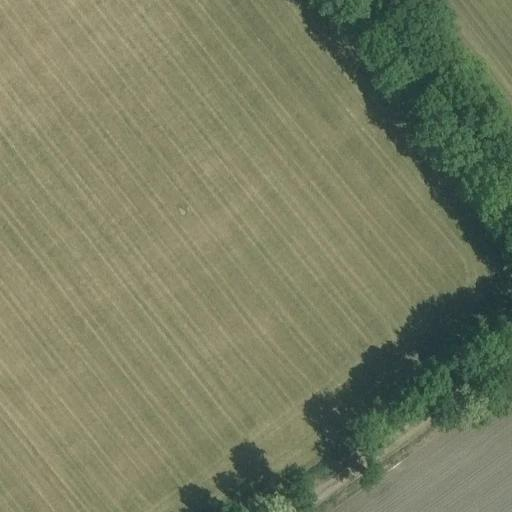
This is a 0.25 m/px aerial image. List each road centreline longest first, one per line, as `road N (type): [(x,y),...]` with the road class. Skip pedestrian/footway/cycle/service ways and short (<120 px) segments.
road 1 (track): [(301,511),(511,358)]
road 2 (unclassified): [(511,193),(360,0)]
